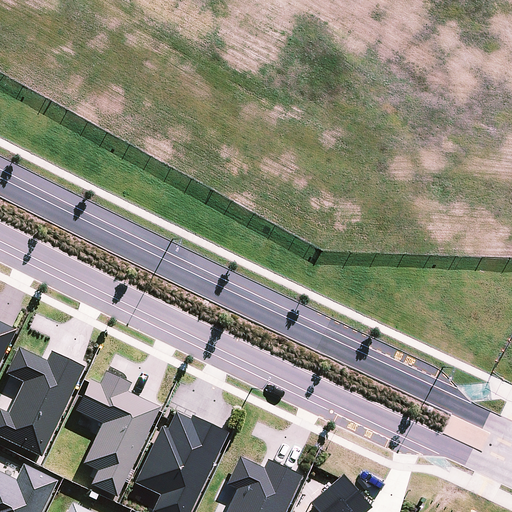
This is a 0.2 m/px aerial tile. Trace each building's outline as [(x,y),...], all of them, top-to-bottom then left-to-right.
[(0,361),(15,332),(0,324),(0,361)] [(0,438),(40,458),(83,369),(50,353),(45,362),(17,349),(16,352),(5,375),(22,383),(7,415),(0,411),(0,438)] [(158,412),(159,409),(126,393),(130,385),(105,373),(98,385),(89,381),(88,383),(74,412),(101,425),(82,465),(92,470),(89,476),(94,479),(90,486),(116,499),(158,412)] [(150,511),(190,511),(227,435),(190,417),(188,420),(173,413),(165,430),(159,427),(132,485),(158,497),(150,511)] [(284,511),(300,478),(266,462),(262,470),(238,459),(225,486),(236,491),(225,511),(284,511)] [(41,511),(56,482),(22,465),(14,482),(0,474),(0,511),(41,511)] [(367,511),(370,510),(340,477),(338,479),(308,505),(314,511),(367,511)]
